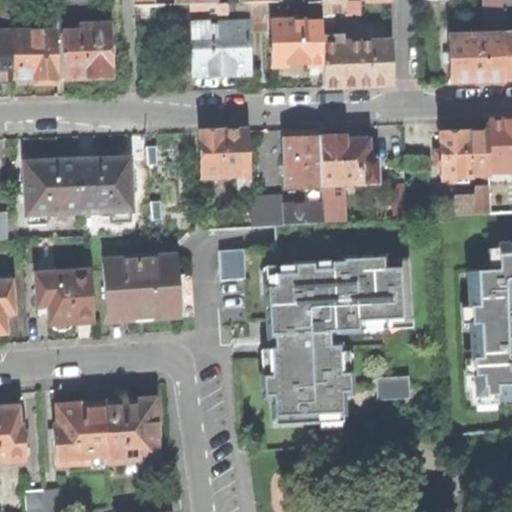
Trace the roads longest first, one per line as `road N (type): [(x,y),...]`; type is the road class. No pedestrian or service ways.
road 1 (residential): [(406,107),(0,119)]
road 2 (residential): [(203,511),(177,363),(160,355),(0,365)]
